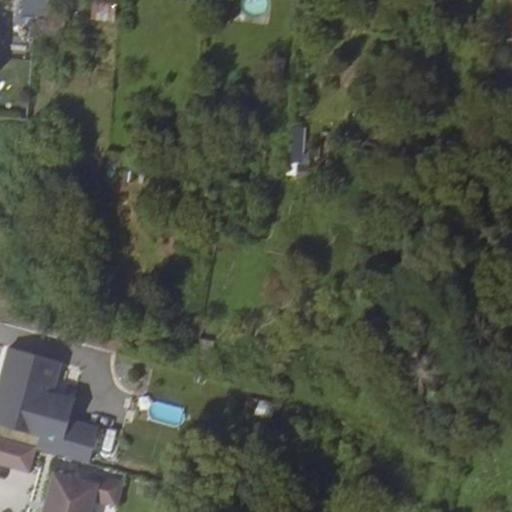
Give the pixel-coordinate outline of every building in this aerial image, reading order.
[(24,0),(24,16),(51,17),(51,0),(24,0)] [(99,0),(98,20),(114,21),(115,0),(99,0)] [(54,22),(39,21),(38,39),(66,40),(67,22),(54,22)] [(57,230),(61,192),(31,189),(27,226),(57,230)] [(0,362),(0,428),(34,438),(30,450),(83,465),(92,434),(62,425),(68,402),(47,396),(56,365),(4,350),(0,362)] [(156,404),(155,418),(174,419),(175,405),(156,404)] [(29,449),(5,443),(0,459),(0,467),(22,473),(29,449)] [(76,482),(47,474),(35,511),(84,511),(87,503),(110,509),(117,485),(78,474),(76,482)]
